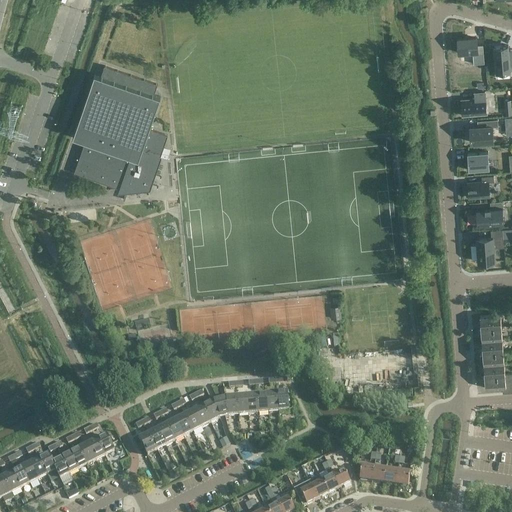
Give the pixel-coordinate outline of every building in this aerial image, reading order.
[(474,40),(457,41),(458,55),(473,54),(474,63),(484,62),(483,45),(478,46),(478,39),(474,40)] [(511,50),(509,50),(508,45),(494,47),(496,72),(510,71),(510,65),(511,64),(511,50)] [(149,129),(150,126),(160,97),(154,95),(158,85),(104,66),(101,76),(95,74),(73,136),(85,140),(74,173),(121,189),(122,186),(127,188),(126,191),(149,189),(168,136),(149,129)] [(474,93),(475,99),(462,100),(463,116),(486,114),(487,114),(485,92),(474,93)] [(481,127),(470,128),(471,143),(494,141),(493,126),(498,125),(498,119),(480,121),(481,127)] [(488,152),(467,153),(467,154),(468,154),(469,170),(468,170),(468,171),(489,169),(489,168),(488,168),(487,153),(488,153),(488,152)] [(481,183),(468,184),(469,198),(490,196),(489,182),(493,182),(493,176),(481,177),(481,183)] [(490,208),(477,209),(477,210),(478,225),(503,223),(502,208),(503,208),(503,201),(490,202),(490,208)] [(503,229),(491,230),(491,237),(477,238),(479,262),(495,261),(494,248),(504,247),(503,229)] [(341,318),(340,306),(332,307),(333,319),(341,318)] [(502,327),(501,315),(480,316),(481,329),(502,327)] [(502,339),(502,327),(481,329),(482,341),(502,339)] [(503,351),(502,339),(482,341),(483,353),(503,351)] [(504,363),(503,351),(483,353),(484,365),(504,363)] [(505,375),(504,363),(484,365),(485,377),(505,375)] [(511,392),(511,374),(505,375),(485,377),(486,389),(502,388),(503,393),(511,392)] [(396,394),(416,393),(415,379),(396,380),(396,394)] [(289,411),(287,393),(277,394),(279,412),(289,411)] [(279,412),(277,394),(267,395),(269,413),(279,412)] [(269,413),(267,395),(257,396),(259,414),(269,413)] [(183,396),(171,402),(172,405),(184,399),(183,396)] [(259,414),(257,396),(247,397),(249,415),(259,414)] [(239,416),(237,397),(226,398),(228,417),(239,416)] [(249,415),(247,397),(237,397),(239,416),(249,415)] [(228,417),(226,398),(212,403),(202,407),(211,424),(220,419),(228,417)] [(211,424),(202,407),(193,412),(202,428),(211,424)] [(202,428),(193,412),(184,417),(193,433),(202,428)] [(193,433),(184,417),(175,421),(184,437),(193,433)] [(184,437),(175,421),(166,426),(175,442),(184,437)] [(175,442),(166,426),(158,430),(166,447),(175,442)] [(166,447),(158,430),(149,435),(157,451),(166,447)] [(157,451),(149,435),(139,440),(148,456),(157,451)] [(115,452),(106,436),(97,441),(105,457),(115,452)] [(105,457),(97,441),(88,445),(96,461),(105,457)] [(96,461),(88,445),(79,450),(87,466),(96,461)] [(87,466),(79,450),(70,454),(78,471),(87,466)] [(78,471),(70,454),(61,459),(69,475),(78,471)] [(56,471),(52,463),(48,455),(39,460),(47,476),(56,472),(56,471)] [(61,459),(52,463),(56,471),(56,472),(60,480),(69,475),(61,459)] [(47,476),(39,460),(30,464),(38,481),(47,476)] [(38,481),(30,464),(21,469),(29,485),(38,481)] [(372,483),(374,469),(362,467),(360,481),(372,483)] [(29,485),(21,469),(12,473),(20,490),(29,485)] [(384,485),(386,471),(374,469),(372,483),(384,485)] [(350,484),(344,471),(333,477),(339,489),(350,484)] [(396,486),(398,472),(386,471),(384,485),(396,486)] [(408,488),(410,474),(398,472),(396,486),(408,488)] [(20,490),(12,473),(3,478),(11,494),(20,490)] [(339,489),(333,477),(322,482),(329,495),(339,489)] [(11,494),(3,478),(0,479),(0,494),(2,499),(11,494)] [(294,511),(295,511),(289,499),(282,503),(275,489),(278,488),(275,481),(268,485),(269,488),(274,498),(278,505),(281,511),(294,511)] [(329,495),(322,482),(311,488),(318,500),(329,495)] [(318,500),(311,488),(309,483),(294,491),(302,508),(318,500)] [(274,498),(269,488),(265,490),(270,500),(274,498)]
